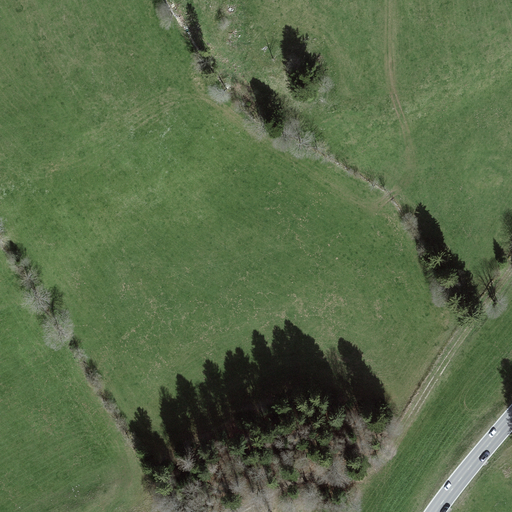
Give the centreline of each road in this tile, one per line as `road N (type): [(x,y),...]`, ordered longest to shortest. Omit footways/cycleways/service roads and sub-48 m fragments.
road 1 (track): [(242,511),(283,490),(372,469),(473,325)]
road 2 (primary): [(435,511),(511,418)]
